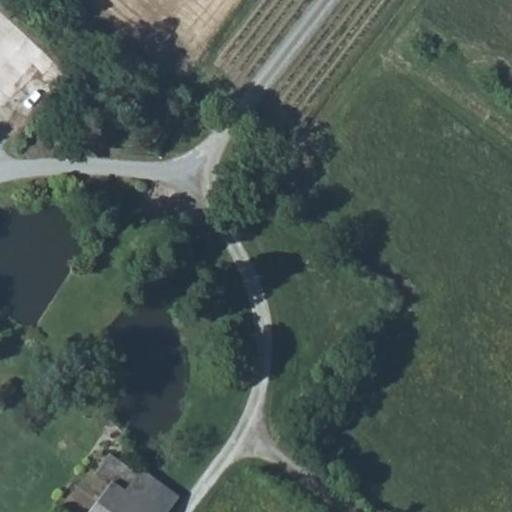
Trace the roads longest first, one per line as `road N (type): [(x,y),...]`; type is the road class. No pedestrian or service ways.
road 1 (residential): [(245,435),(262,387),(264,316),(238,247),(183,171)]
road 2 (unclassified): [(183,171),(219,142),(328,0)]
road 3 (residential): [(183,171),(0,170)]
road 4 (track): [(343,511),(245,435)]
